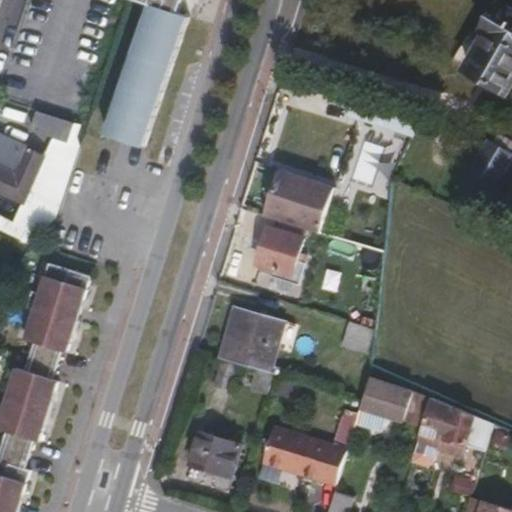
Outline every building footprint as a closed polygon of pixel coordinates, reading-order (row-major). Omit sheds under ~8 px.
[(146,141),(191,9),(182,5),(183,0),(151,0),(107,128),(146,141)] [(506,95),(511,84),(511,15),(498,8),(485,32),(479,29),(469,46),(479,51),(467,72),(506,95)] [(380,130),(385,114),(355,104),(350,120),(380,130)] [(78,141),(83,123),(39,111),(34,129),(78,141)] [(0,194),(23,205),(44,161),(0,139),(0,194)] [(485,203),(510,159),(486,145),(462,187),(460,189),(485,203)] [(292,213),(303,178),(279,170),(268,205),(292,213)] [(318,232),(332,187),(303,178),(292,213),(289,223),(318,232)] [(485,203),(460,189),(462,187),(459,186),(450,202),(477,217),(485,203)] [(289,223),(292,213),(268,205),(265,215),(289,223)] [(292,274),(304,238),(269,227),(257,263),(292,274)] [(88,288),(93,271),(51,258),(41,288),(33,286),(28,302),(36,304),(78,318),(88,288)] [(74,332),(78,318),(36,304),(26,334),(35,337),(30,352),(59,361),(64,346),(69,348),(74,332)] [(268,371),(284,321),(236,305),(220,356),(268,371)] [(367,353),(374,330),(351,322),(343,346),(367,353)] [(55,391),(60,377),(54,375),(59,361),(30,352),(26,366),(17,364),(8,393),(50,407),(55,391)] [(226,391),(234,366),(219,361),(211,386),(226,391)] [(266,394),(271,378),(255,373),(250,389),(266,394)] [(420,427),(429,397),(415,390),(414,394),(373,380),(364,410),(386,417),(404,423),(405,422),(420,427)] [(46,421),(50,407),(8,393),(0,418),(0,424),(7,427),(2,441),(31,451),(35,436),(41,438),(46,421)] [(466,448),(476,418),(433,399),(419,441),(439,447),(441,440),(466,448)] [(383,429),(386,417),(364,410),(360,408),(355,425),(376,432),(383,429)] [(320,482),(332,446),(273,427),(261,463),(320,482)] [(224,492),(239,444),(200,431),(184,479),(224,492)] [(464,456),(466,448),(441,440),(439,447),(464,456)] [(17,511),(25,489),(32,467),(26,465),(31,451),(2,441),(0,448),(0,509),(9,511),(17,511)] [(433,465),(439,447),(419,441),(412,462),(428,467),(433,465)] [(457,469),(454,491),(472,494),(476,472),(457,469)] [(346,511),(351,499),(332,493),(326,511),(346,511)] [(482,511),(485,504),(471,500),(466,511),(482,511)]
